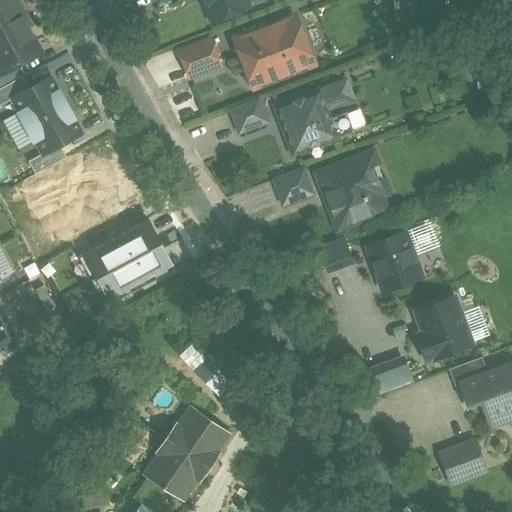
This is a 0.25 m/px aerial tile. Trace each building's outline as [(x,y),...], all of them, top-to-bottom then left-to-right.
[(14,1),(0,8),(0,43),(29,27),(29,28),(33,25),(19,0),(14,0),(14,1)] [(0,0),(0,8),(14,1),(14,0),(13,0),(0,0)] [(206,0),(215,21),(267,1),(266,1),(249,7),(246,0),(206,0)] [(297,16),(237,39),(255,87),(315,64),(297,16)] [(29,27),(0,43),(0,68),(3,74),(21,65),(43,53),(29,28),(29,27)] [(212,40),(182,51),(191,77),(221,66),(212,40)] [(21,65),(3,74),(0,75),(0,90),(24,77),(27,75),(21,65)] [(0,90),(0,106),(0,107),(16,98),(15,98),(31,89),(24,77),(0,90)] [(31,89),(15,98),(16,98),(23,111),(19,113),(27,128),(69,104),(62,90),(60,91),(52,77),(31,89)] [(348,81),(307,96),(306,94),(290,100),(291,102),(277,107),(295,154),(308,149),(309,150),(325,144),(324,143),(354,131),(348,113),(331,119),(328,109),(355,99),(348,81)] [(261,98),(231,109),(240,133),(270,122),(261,98)] [(69,104),(27,128),(35,142),(39,140),(46,153),(46,154),(62,145),(83,133),(76,120),(77,119),(69,104)] [(62,145),(46,154),(46,153),(30,161),(37,174),(68,157),(62,145)] [(374,153),(320,174),(340,227),(374,215),(370,204),(374,196),(388,191),(374,153)] [(305,169),(275,180),(284,205),(314,193),(305,169)] [(150,220),(83,254),(104,295),(171,262),(150,220)] [(408,231),(369,244),(385,292),(424,279),(408,231)] [(321,275),(350,264),(340,236),(310,248),(321,275)] [(458,295),(418,309),(435,358),(475,344),(458,295)] [(0,346),(9,342),(0,325),(0,346)] [(188,345),(178,354),(189,367),(199,359),(188,345)] [(210,353),(192,368),(212,393),(230,378),(210,353)] [(399,353),(363,368),(374,395),(410,380),(399,353)] [(484,356),(450,369),(457,387),(463,384),(463,383),(490,373),(484,356)] [(511,365),(490,373),(463,383),(463,384),(472,406),(484,401),(493,425),(511,418),(511,414),(510,410),(511,409),(511,365)] [(149,479),(136,498),(155,511),(168,511),(179,498),(184,502),(198,482),(201,483),(221,454),(219,452),(231,435),(191,407),(179,424),(177,423),(157,452),(158,454),(143,475),(149,479)] [(476,441),(442,453),(453,483),(487,471),(476,441)] [(265,485),(254,502),(268,511),(290,511),(295,506),(265,485)]
